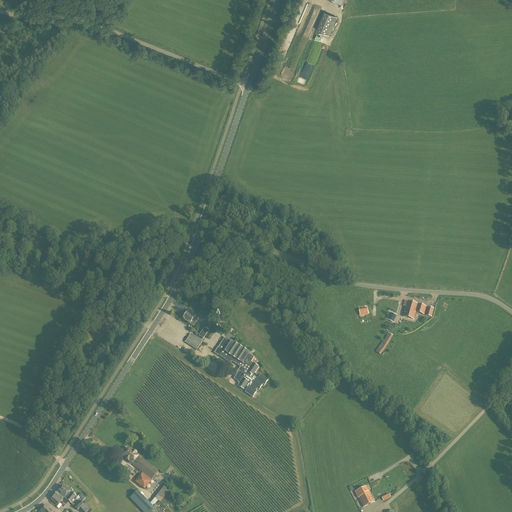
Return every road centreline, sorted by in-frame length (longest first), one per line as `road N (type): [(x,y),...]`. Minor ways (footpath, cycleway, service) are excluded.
road 1 (secondary): [(19,511),(54,480),(154,325),(201,225)]
road 2 (unclassified): [(511,312),(476,294),(352,283),(201,225)]
road 3 (unclassified): [(248,85),(85,19),(0,11)]
road 4 (secondary): [(201,225),(248,85)]
